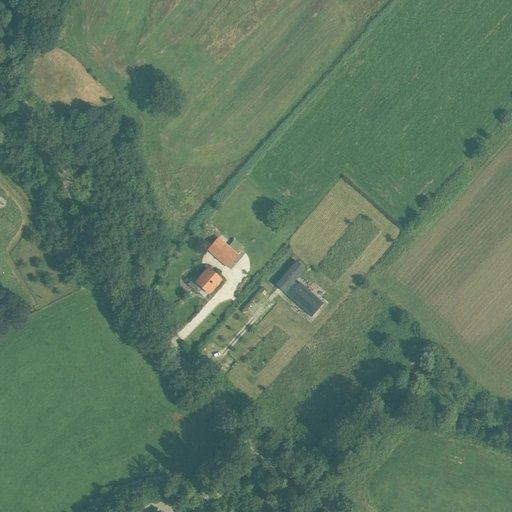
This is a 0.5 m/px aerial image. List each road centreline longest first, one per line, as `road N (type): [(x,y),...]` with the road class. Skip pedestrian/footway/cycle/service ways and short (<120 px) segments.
road 1 (unclassified): [(333,511),(250,438),(129,298),(20,100),(0,79)]
road 2 (track): [(307,490),(394,397),(511,430)]
